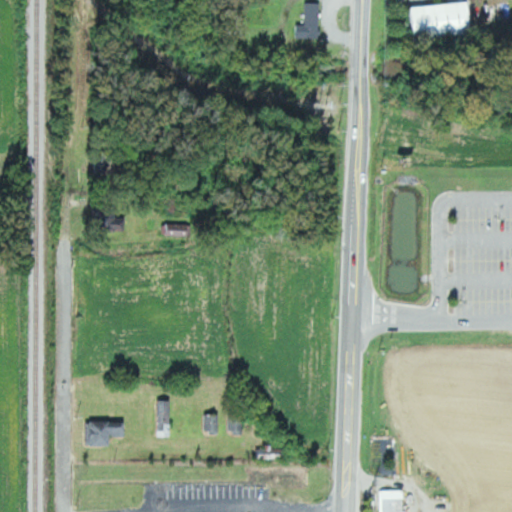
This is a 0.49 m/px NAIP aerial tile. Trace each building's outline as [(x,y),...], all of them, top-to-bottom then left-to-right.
[(415,7),(418,39),(477,34),(474,2),(415,7)] [(321,38),(321,3),(305,3),(305,24),(297,24),(297,38),(321,38)] [(127,209),(94,209),(94,230),(128,229),(127,209)] [(188,223),(166,223),(166,236),(187,236),(188,223)] [(172,436),(173,400),(160,400),(159,435),(172,436)] [(206,413),(205,430),(218,431),(219,414),(206,413)] [(89,421),(88,445),(113,445),(113,436),(128,436),(128,421),(89,421)] [(288,446),(259,447),(260,458),(288,457),(288,446)] [(382,511),(405,511),(406,490),(382,490),(382,511)]
